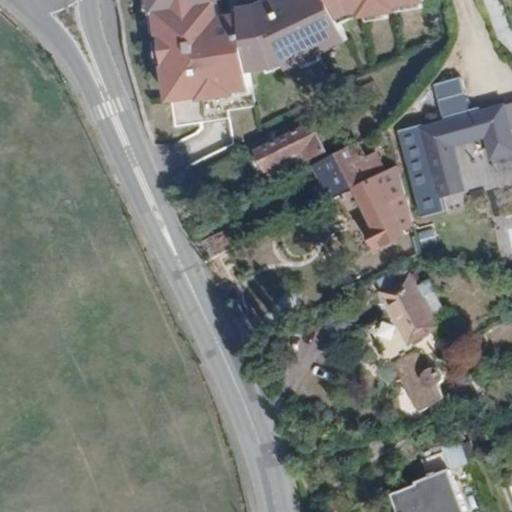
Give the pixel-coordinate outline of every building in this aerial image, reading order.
[(139,0),(158,109),(210,102),(244,95),(241,75),(230,9),(229,3),(221,4),(220,0),(139,0)] [(249,0),(230,9),(241,75),(268,72),(341,38),(332,22),(318,0),(249,0)] [(421,9),(419,0),(318,0),(332,22),(421,9)] [(325,134),(320,125),(345,113),(339,100),(308,115),(310,119),(274,137),(270,130),(239,147),(242,153),(237,155),(250,180),(269,170),(265,163),(302,145),(306,153),(323,145),(319,137),(325,134)] [(511,100),(394,130),(416,218),(442,211),(439,198),(463,192),(452,148),(484,140),(491,168),(511,162),(511,100)] [(356,137),(314,160),(321,174),(310,180),(319,196),(381,164),(372,147),(364,152),(356,137)] [(395,160),(355,181),(368,205),(402,186),(395,160)] [(402,186),(368,205),(375,220),(368,224),(380,244),(407,229),(396,209),(400,206),(397,201),(405,196),(402,186)] [(231,224),(206,237),(215,254),(240,240),(231,224)] [(403,274),(372,293),(403,344),(434,326),(403,274)] [(272,300),(239,318),(244,326),(249,335),(282,317),(272,300)] [(428,360),(420,363),(410,348),(384,364),(418,412),(441,393),(432,379),(436,374),(437,370),(436,365),(428,360)] [(459,511),(442,469),(423,477),(411,482),(413,485),(385,496),(391,511),(459,511)]
